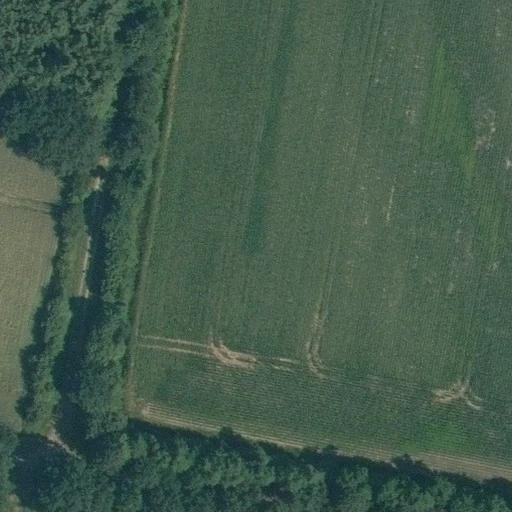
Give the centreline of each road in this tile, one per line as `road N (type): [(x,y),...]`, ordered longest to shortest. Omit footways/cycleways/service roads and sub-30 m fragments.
road 1 (track): [(121,0),(78,332),(52,461)]
road 2 (unclassified): [(0,452),(315,511)]
